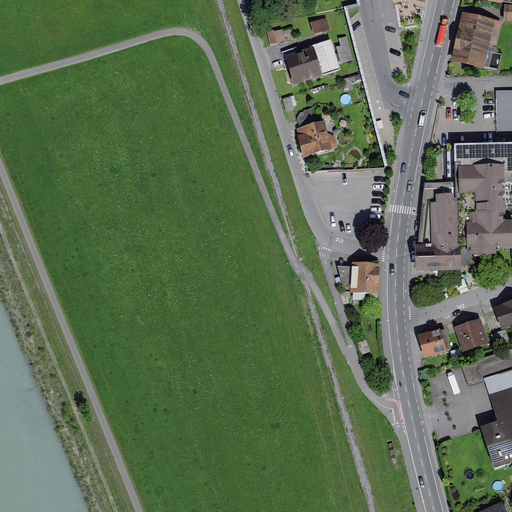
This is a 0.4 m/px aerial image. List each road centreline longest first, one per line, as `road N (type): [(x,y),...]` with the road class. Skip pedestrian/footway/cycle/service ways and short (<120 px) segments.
road 1 (track): [(356,366),(281,233),(200,37),(169,32),(0,82)]
road 2 (track): [(143,511),(0,160)]
road 3 (residential): [(245,0),(326,237),(399,255)]
road 4 (primary): [(399,255),(449,0)]
road 5 (primary): [(437,511),(398,318)]
